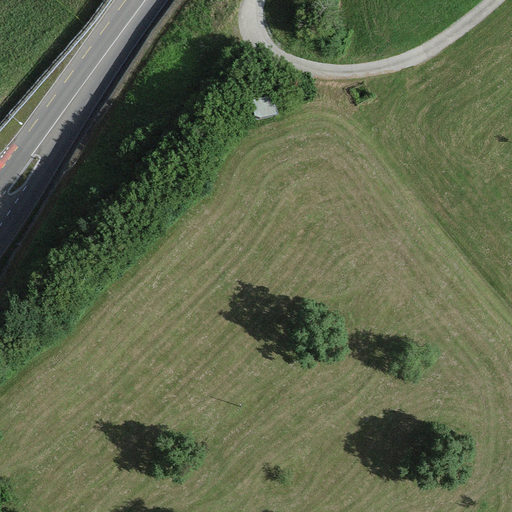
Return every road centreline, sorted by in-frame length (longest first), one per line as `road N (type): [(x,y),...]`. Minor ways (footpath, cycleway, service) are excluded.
road 1 (track): [(257,0),(249,23),(261,49),(290,75),(364,79),(422,64),(502,0)]
road 2 (tertiary): [(0,219),(157,0)]
road 3 (track): [(422,64),(415,99),(511,225)]
